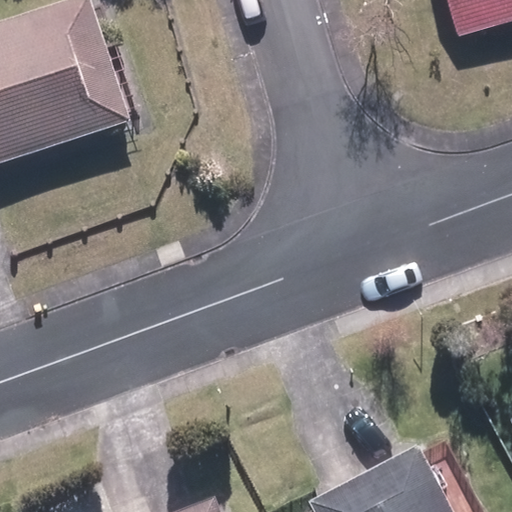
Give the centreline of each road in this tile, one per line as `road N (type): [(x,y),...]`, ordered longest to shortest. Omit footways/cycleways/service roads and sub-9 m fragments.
road 1 (residential): [(0,380),(354,250)]
road 2 (residential): [(354,250),(279,0)]
road 3 (residential): [(354,250),(511,193)]
